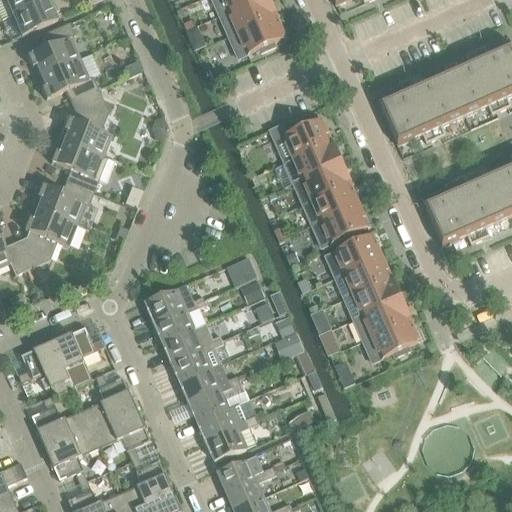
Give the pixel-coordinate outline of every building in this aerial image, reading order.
[(58,14),(51,0),(12,17),(11,17),(0,21),(0,25),(8,44),(57,24),(53,16),(58,14)] [(3,0),(11,17),(12,17),(51,0),(3,0)] [(211,0),(220,19),(262,0),(211,0)] [(269,0),(262,0),(220,19),(229,40),(273,21),(269,13),(274,11),(269,0)] [(332,0),(337,9),(356,0),(361,0),(365,7),(379,0),(332,0)] [(82,20),(69,26),(71,31),(84,26),(82,20)] [(273,21),(229,40),(239,62),(260,53),(261,56),(275,50),(274,47),(286,41),(280,28),(276,29),(273,21)] [(192,23),(184,27),(187,34),(195,30),(192,23)] [(35,68),(40,79),(83,60),(71,31),(69,26),(41,38),(46,50),(26,58),(31,70),(35,68)] [(187,34),(186,34),(195,54),(207,48),(198,29),(195,30),(187,34)] [(404,96),(380,107),(399,149),(423,139),(427,147),(446,139),(442,130),(489,110),(492,118),(511,110),(507,102),(511,99),(511,48),(489,59),(485,50),(466,59),(470,67),(423,88),(419,79),(400,88),(404,96)] [(65,94),(70,105),(98,93),(83,60),(40,79),(45,89),(41,91),(46,102),(65,94)] [(138,64),(124,70),(127,79),(142,72),(138,64)] [(67,134),(63,145),(102,160),(111,138),(101,134),(108,116),(98,93),(70,105),(75,116),(72,123),(68,121),(63,132),(67,134)] [(282,130),(271,135),(285,167),(328,148),(325,139),(329,138),(323,124),(310,130),(309,126),(295,132),(296,136),(286,140),(282,130)] [(70,173),(65,184),(93,196),(98,183),(94,181),(102,160),(63,145),(59,156),(54,154),(50,165),(70,173)] [(328,148),(285,167),(285,168),(294,187),(294,188),(342,166),(337,154),(332,156),(328,148)] [(511,158),(510,160),(511,163),(511,168),(468,189),(464,180),(445,188),(449,197),(424,208),(443,250),(468,240),(471,248),(490,240),(486,231),(511,220),(511,158)] [(342,166),(294,188),(303,208),(347,189),(343,181),(348,179),(342,166)] [(41,201),(36,212),(76,227),(84,206),(89,208),(93,196),(65,184),(61,196),(41,188),(37,199),(41,201)] [(347,189),(303,208),(313,229),(360,209),(359,207),(354,196),(350,198),(347,189)] [(360,209),(313,229),(322,251),(366,232),(362,223),(365,221),(361,212),(360,209)] [(25,241),(15,246),(27,274),(50,263),(57,246),(67,250),(76,227),(36,212),(32,223),(28,221),(24,233),(28,234),(25,241)] [(120,230),(115,242),(123,245),(128,233),(120,230)] [(283,230),(275,233),(280,244),(287,240),(283,230)] [(370,241),(326,261),(336,282),(383,261),(381,256),(377,249),(374,250),(370,241)] [(0,270),(9,266),(14,279),(27,274),(15,246),(4,251),(0,242),(0,270)] [(295,255),(286,259),(291,269),(300,265),(295,255)] [(249,261),(226,272),(235,291),(258,281),(249,261)] [(383,261),(336,282),(345,303),(389,284),(385,276),(389,274),(386,267),(383,261)] [(307,282),(297,287),(302,297),(312,293),(307,282)] [(258,284),(241,291),(248,307),(265,300),(258,284)] [(389,284),(345,303),(354,324),(402,302),(400,297),(397,290),(392,292),(389,284)] [(42,286),(34,289),(40,301),(47,298),(42,286)] [(178,292),(146,306),(149,314),(148,314),(153,327),(187,312),(188,317),(197,313),(194,304),(186,288),(178,292)] [(15,313),(27,307),(22,295),(9,301),(15,313)] [(272,299),(271,299),(280,319),(289,315),(280,295),(272,299)] [(187,312),(153,327),(159,340),(160,339),(163,346),(206,328),(199,312),(207,309),(203,300),(194,304),(197,313),(188,317),(187,312)] [(402,302),(354,324),(364,345),(407,326),(403,317),(408,315),(405,308),(402,302)] [(320,314),(317,307),(309,311),(311,317),(320,314)] [(289,320),(276,326),(283,341),(296,335),(289,320)] [(329,325),(317,330),(320,338),(332,333),(329,325)] [(407,326),(364,345),(373,366),(394,357),(395,360),(409,354),(408,351),(420,345),(414,332),(411,334),(407,326)] [(206,328),(163,346),(166,353),(165,354),(170,367),(204,352),(206,356),(215,352),(211,344),(213,343),(206,328)] [(63,342),(54,346),(74,392),(93,383),(83,361),(96,355),(95,355),(106,350),(102,343),(92,347),(86,332),(73,337),(72,335),(63,340),(63,342)] [(332,333),(320,339),(322,345),(334,339),(332,333)] [(296,336),(274,346),(283,364),(304,355),(296,336)] [(213,343),(211,344),(215,352),(224,348),(220,340),(213,343)] [(55,400),(74,392),(54,346),(44,350),(43,348),(34,352),(35,354),(22,360),(29,375),(19,379),(22,387),(32,383),(45,378),(55,400)] [(204,352),(170,367),(176,379),(178,379),(181,386),(212,372),(221,368),(215,352),(206,356),(204,352)] [(306,355),(297,359),(306,378),(315,374),(306,355)] [(212,372),(181,386),(184,393),(182,394),(188,406),(221,392),(223,396),(232,392),(228,384),(221,368),(212,372)] [(316,375),(308,378),(315,394),(323,391),(316,375)] [(104,404),(83,413),(92,433),(137,413),(133,404),(135,403),(131,393),(129,394),(123,381),(108,388),(103,378),(95,382),(100,391),(99,392),(104,404)] [(352,378),(341,383),(344,392),(356,387),(352,378)] [(238,379),(228,384),(232,392),(241,388),(238,379)] [(221,392),(188,406),(188,407),(193,419),(195,419),(198,426),(230,412),(239,408),(248,404),(241,388),(232,392),(223,396),(221,392)] [(42,443),(46,453),(92,433),(83,413),(61,422),(55,410),(51,401),(43,404),(48,414),(32,421),(38,434),(36,434),(40,444),(42,443)] [(230,412),(198,426),(201,433),(200,433),(205,446),(238,431),(240,436),(249,432),(245,423),(239,408),(230,412)] [(331,409),(323,413),(328,425),(333,424),(336,422),(331,409)] [(141,423),(137,413),(92,433),(100,452),(122,442),(128,455),(132,465),(140,462),(136,452),(151,445),(145,432),(147,431),(143,422),(141,423)] [(255,419),(245,423),(249,432),(259,428),(255,419)] [(238,431),(205,446),(210,458),(212,458),(215,466),(247,452),(256,448),(249,432),(240,436),(238,431)] [(76,478),(80,488),(88,484),(84,474),(79,461),(100,452),(92,433),(46,453),(51,462),(49,463),(53,472),(55,472),(60,484),(76,478)] [(218,476),(227,495),(256,482),(258,486),(267,482),(264,474),(257,459),(218,476)] [(144,472),(140,462),(132,465),(137,475),(136,475),(142,488),(120,498),(126,511),(138,511),(173,497),(169,487),(171,486),(167,477),(165,478),(160,465),(144,472)] [(283,463),(273,468),(276,473),(286,468),(283,463)] [(0,483),(20,475),(17,468),(0,475),(0,483)] [(273,470),(264,474),(267,482),(277,478),(273,470)] [(23,483),(20,475),(0,483),(0,508),(13,503),(7,490),(23,483)] [(227,495),(233,511),(239,511),(265,501),(258,486),(256,482),(227,495)] [(126,511),(120,498),(98,507),(93,494),(92,494),(88,484),(80,488),(84,498),(69,505),(72,511),(126,511)] [(178,506),(173,497),(138,511),(182,511),(180,506),(178,506)] [(239,511),(280,511),(278,511),(269,511),(265,501),(239,511)] [(29,511),(17,511),(13,503),(0,508),(0,511),(36,511),(35,510),(29,511)]
